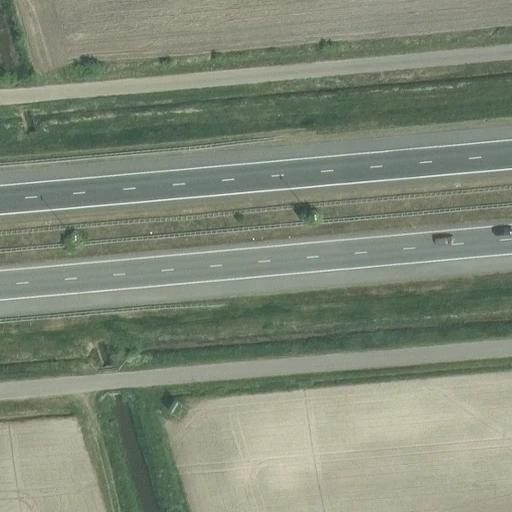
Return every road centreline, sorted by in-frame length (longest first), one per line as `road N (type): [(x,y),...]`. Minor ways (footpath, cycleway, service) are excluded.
road 1 (unclassified): [(0,392),(511,347)]
road 2 (motorway): [(0,282),(511,237)]
road 3 (motorway): [(511,154),(0,198)]
road 4 (unclassified): [(5,98),(511,52)]
